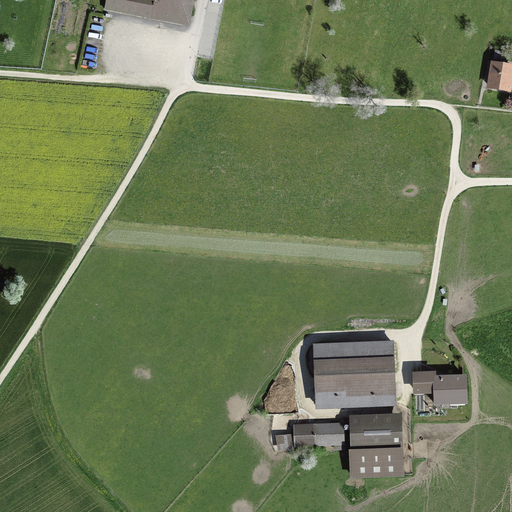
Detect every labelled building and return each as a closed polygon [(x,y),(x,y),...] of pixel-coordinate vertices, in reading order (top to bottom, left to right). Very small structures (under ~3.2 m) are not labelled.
[(106,0),(104,12),(119,14),(153,21),(181,26),(187,27),(192,0),(106,0)] [(511,64),(491,62),(488,87),(511,89),(511,64)] [(391,343),(316,345),(316,403),(391,401),(391,343)] [(432,372),(411,372),(411,395),(433,395),(433,404),(464,403),(463,376),(432,377),(432,372)] [(343,443),(343,423),(295,422),(294,442),(343,443)] [(395,422),(350,423),(352,475),(398,475),(395,422)]
